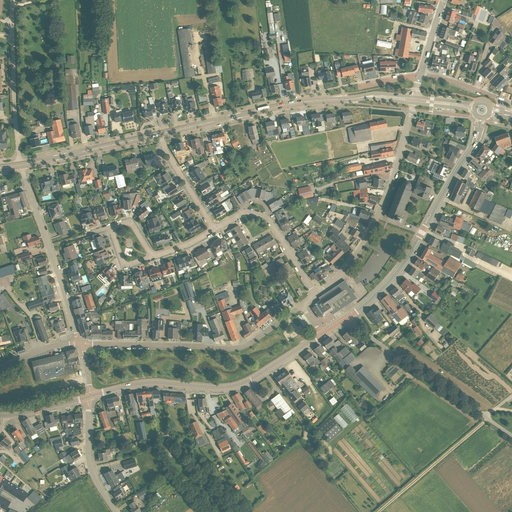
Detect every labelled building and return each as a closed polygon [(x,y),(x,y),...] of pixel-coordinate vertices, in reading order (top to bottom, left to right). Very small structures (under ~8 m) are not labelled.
[(432,13),(433,7),(419,5),(418,9),(415,8),(415,12),(432,13)] [(476,5),(473,14),(477,16),(481,7),(476,5)] [(457,13),(454,11),(449,10),(448,15),(461,20),(466,21),(467,19),(461,17),(462,16),(457,15),(457,13)] [(415,21),(427,25),(429,17),(421,14),(417,13),(410,11),(407,18),(410,19),(408,23),(413,25),(415,21)] [(460,23),(461,20),(448,15),(446,21),(454,24),(454,21),(460,23)] [(394,56),(408,58),(409,53),(411,38),(420,40),(425,41),(427,33),(422,32),(402,27),(400,36),(397,36),(396,40),(400,41),(398,49),(396,49),(394,56)] [(457,31),(449,28),(444,27),(442,32),(455,36),(457,31)] [(180,47),(194,45),(191,28),(178,30),(180,47)] [(491,41),(490,42),(496,46),(498,45),(501,47),(508,38),(504,35),(506,32),(500,28),(491,41)] [(454,39),(455,36),(442,32),(440,38),(448,40),(449,38),(454,39)] [(282,43),(285,60),(291,59),(287,40),(282,41),(283,43),(282,43)] [(219,71),(219,72),(222,72),(221,66),(217,67),(213,41),(199,43),(200,48),(204,48),(208,74),(217,73),(217,71),(219,71)] [(446,42),(445,46),(446,46),(449,47),(462,52),(463,48),(460,47),(446,42)] [(481,62),(483,55),(478,54),(477,58),(474,57),(467,55),(465,62),(470,63),(469,70),(475,72),(478,61),(481,62)] [(373,66),(373,63),(363,65),(363,64),(361,64),(359,55),(357,56),(360,66),(361,71),(364,70),(364,73),(374,71),(373,66)] [(442,57),(439,57),(434,56),(434,60),(433,60),(432,67),(440,68),(441,61),(442,57)] [(396,61),(389,61),(389,58),(380,58),(380,61),(380,67),(380,72),(386,72),(386,68),(396,68),(396,63),(396,61)] [(447,70),(449,59),(445,58),(445,62),(441,61),(440,68),(447,70)] [(504,65),(504,64),(509,59),(508,58),(504,62),(504,61),(500,65),(502,66),(504,65)] [(489,80),(492,77),(492,76),(497,71),(494,68),(495,66),(492,64),(493,62),(489,59),(483,65),(488,70),(483,75),(489,80)] [(349,76),(347,67),(341,69),(339,63),(339,61),(335,62),(335,64),(336,71),(337,76),(342,75),(342,77),(349,76)] [(359,71),(358,66),(357,65),(347,67),(349,76),(355,74),(354,72),(359,71)] [(500,91),(508,82),(503,76),(509,70),(504,65),(502,66),(497,71),(501,75),(493,84),(500,91)] [(242,73),(244,81),(250,80),(248,67),(246,67),(246,70),(242,70),(243,73),(242,73)] [(185,78),(195,76),(194,68),(184,69),(185,78)] [(278,93),(277,85),(274,85),(272,77),(275,76),(273,68),(265,69),(267,78),(269,86),(270,86),(270,90),(271,90),(272,94),(278,93)] [(311,86),(310,81),(308,69),(300,71),(301,79),(302,79),(303,83),(304,83),(305,87),(311,86)] [(67,111),(77,110),(75,85),(74,85),(73,77),(72,77),(71,70),(65,70),(65,77),(66,77),(67,89),(65,89),(67,111)] [(330,75),(329,71),(325,72),(325,71),(324,72),(323,70),(317,71),(318,74),(318,75),(319,80),(324,79),(324,81),(331,80),(330,75)] [(294,89),(292,81),(290,81),(289,76),(284,77),(285,82),(284,82),(285,86),(286,86),(287,91),(294,89)] [(135,85),(121,87),(121,91),(128,90),(128,94),(136,93),(136,92),(137,92),(137,87),(135,87),(135,85)] [(226,102),(225,97),(225,96),(222,97),(220,90),(219,86),(211,88),(215,107),(222,106),(222,103),(226,102)] [(266,97),(265,92),(265,89),(256,91),(256,93),(251,94),(252,100),(260,98),(260,99),(266,97)] [(93,105),(93,98),(92,91),(92,90),(88,91),(88,95),(83,95),(84,99),(83,99),(84,106),(91,105),(93,105)] [(196,112),(194,106),(196,106),(195,102),(191,103),(190,101),(188,101),(187,97),(183,98),(186,111),(189,110),(190,113),(196,112)] [(181,110),(180,104),(181,104),(180,100),(175,101),(175,99),(169,100),(171,109),(175,108),(175,111),(181,110)] [(168,113),(167,107),(168,107),(167,103),(163,104),(163,102),(156,103),(158,112),(161,111),(162,115),(168,113)] [(156,113),(155,108),(154,104),(142,107),(144,116),(145,115),(145,118),(153,116),(152,114),(156,113)] [(134,120),(132,111),(122,113),(121,110),(116,111),(116,112),(113,112),(115,122),(121,121),(120,120),(123,120),(124,123),(134,120)] [(94,126),(94,112),(87,113),(88,117),(85,118),(87,126),(85,127),(87,136),(93,134),(92,130),(95,129),(94,126)] [(352,119),(352,117),(351,112),(342,114),(343,119),(343,120),(340,120),(341,128),(345,127),(344,121),(352,119)] [(105,132),(104,127),(104,125),(105,125),(105,121),(103,121),(102,114),(99,113),(96,113),(94,115),(94,120),(96,120),(97,126),(99,133),(105,132)] [(320,122),(319,115),(319,114),(311,115),(312,120),(312,123),(317,123),(318,131),(319,131),(319,132),(325,131),(324,121),(320,122)] [(335,122),(335,119),(334,114),(326,115),(327,120),(327,121),(324,121),(325,131),(325,130),(332,129),(331,123),(335,122)] [(297,123),(298,126),(299,132),(302,132),(302,133),(303,133),(303,136),(310,135),(307,120),(304,120),(304,117),(296,118),(297,123)] [(290,128),(289,124),(288,119),(280,121),(282,129),(283,129),(283,133),(290,131),(292,138),(296,137),(293,127),(290,128)] [(65,141),(64,136),(60,120),(51,122),(53,129),(47,130),(50,144),(65,141)] [(81,137),(78,124),(75,124),(75,120),(67,122),(68,129),(71,128),(73,138),(81,137)] [(370,131),(382,128),(387,127),(386,120),(381,121),(353,127),(347,128),(350,144),(372,140),(370,131)] [(433,129),(433,127),(435,122),(428,120),(427,124),(425,124),(426,122),(422,121),(422,123),(418,122),(416,128),(421,129),(421,130),(420,133),(427,135),(428,129),(427,129),(428,128),(433,129)] [(273,122),(265,123),(267,131),(272,130),(273,136),(280,134),(278,128),(275,128),(273,122)] [(259,143),(256,130),(255,126),(248,127),(250,132),(249,132),(249,136),(250,136),(251,141),(252,140),(253,145),(256,144),(259,143)] [(457,136),(465,137),(466,129),(458,128),(457,136)] [(225,140),(225,138),(224,133),(217,134),(220,147),(219,142),(222,141),(224,146),(227,145),(226,140),(225,140)] [(511,146),(511,143),(510,138),(508,133),(495,138),(497,143),(492,150),(498,155),(499,155),(501,157),(505,151),(503,149),(511,146)] [(40,146),(37,134),(34,135),(34,138),(30,139),(32,148),(40,146)] [(216,148),(220,147),(217,134),(211,136),(213,143),(206,144),(208,153),(213,151),(217,150),(216,148)] [(422,140),(422,139),(419,138),(418,140),(413,139),(411,145),(416,147),(419,148),(421,144),(425,145),(425,148),(429,149),(431,143),(427,142),(427,141),(422,140)] [(198,140),(198,139),(191,140),(193,149),(197,149),(199,155),(204,154),(203,147),(204,147),(202,139),(198,140)] [(237,139),(231,142),(235,148),(240,145),(237,139)] [(456,147),(457,143),(451,140),(449,144),(450,145),(448,149),(450,149),(448,153),(446,158),(453,161),(455,156),(456,157),(460,149),(456,147)] [(185,150),(183,143),(183,142),(175,144),(177,151),(182,150),(185,150)] [(371,151),(386,149),(385,143),(370,145),(371,151)] [(491,150),(488,148),(484,145),(479,153),(486,157),(489,160),(491,157),(490,157),(493,152),(490,150),(491,150)] [(371,153),(372,158),(378,157),(378,158),(393,155),(392,148),(387,149),(380,150),(371,152),(371,153)] [(412,162),(416,164),(419,158),(422,159),(423,156),(416,152),(414,155),(410,153),(407,160),(412,162)] [(485,165),(489,160),(486,157),(479,153),(475,158),(485,165)] [(156,170),(158,169),(162,166),(160,162),(155,154),(152,154),(144,156),(146,161),(146,166),(150,165),(152,168),(154,167),(156,170)] [(138,165),(136,159),(136,158),(132,159),(132,160),(125,162),(128,173),(142,170),(141,164),(138,165)] [(483,169),(477,163),(473,159),(470,163),(477,170),(475,173),(479,176),(482,178),(485,181),(490,175),(485,170),(483,169)] [(206,165),(209,163),(208,160),(195,166),(197,169),(191,172),(193,176),(192,176),(196,183),(206,177),(200,169),(206,165)] [(390,170),(390,169),(389,162),(363,168),(364,173),(365,175),(390,170)] [(346,173),(362,169),(360,163),(345,167),(346,173)] [(447,169),(449,166),(445,164),(443,167),(435,163),(431,172),(443,178),(444,176),(445,176),(448,170),(447,169)] [(118,176),(117,171),(116,166),(110,167),(110,168),(108,168),(107,168),(106,165),(102,166),(105,177),(108,176),(108,178),(109,178),(109,180),(114,179),(114,177),(115,176),(118,188),(126,186),(123,174),(118,176)] [(79,183),(80,185),(87,184),(87,181),(94,179),(92,170),(87,171),(87,170),(79,171),(81,179),(78,180),(79,183)] [(472,173),(470,172),(466,170),(462,177),(467,180),(467,181),(466,184),(467,185),(474,188),(475,185),(471,182),(473,179),(469,177),(470,177),(472,174),(471,174),(472,173)] [(161,186),(167,182),(171,180),(167,173),(164,174),(163,172),(155,177),(161,186)] [(75,182),(75,180),(73,175),(68,176),(68,174),(60,176),(62,186),(70,184),(70,183),(75,182)] [(423,185),(426,178),(420,176),(415,188),(414,193),(419,195),(418,196),(428,200),(432,189),(423,185)] [(54,183),(54,182),(53,177),(49,178),(47,178),(47,179),(41,180),(44,193),(48,192),(49,191),(50,190),(51,193),(60,191),(58,182),(54,183)] [(204,195),(212,190),(208,183),(213,180),(211,177),(200,184),(205,181),(207,184),(202,187),(199,188),(204,195)] [(99,192),(103,192),(102,187),(100,179),(94,181),(96,189),(99,188),(99,192)] [(383,180),(378,179),(374,179),(373,184),(366,183),(365,180),(358,181),(359,183),(356,184),(357,190),(359,190),(360,189),(367,188),(367,186),(377,188),(382,188),(383,180)] [(411,183),(409,182),(407,181),(405,182),(404,184),(403,183),(401,187),(400,187),(398,190),(397,190),(396,190),(398,191),(397,194),(395,194),(396,195),(395,198),(394,197),(393,198),(395,198),(394,202),(392,201),(392,202),(393,202),(392,206),(391,205),(390,205),(392,206),(390,209),(389,209),(390,210),(389,213),(390,214),(389,215),(388,216),(389,217),(390,217),(389,218),(402,223),(403,219),(402,218),(403,215),(405,215),(403,214),(404,211),(406,212),(406,211),(405,211),(406,207),(408,208),(408,207),(406,207),(407,203),(409,204),(409,203),(410,200),(411,200),(409,199),(411,196),(412,197),(412,196),(411,195),(412,192),(414,193),(415,188),(411,187),(411,185),(411,183)] [(466,184),(464,183),(459,181),(453,193),(450,200),(458,204),(459,202),(462,204),(466,197),(462,195),(467,185),(466,184)] [(497,188),(489,184),(489,188),(491,189),(490,190),(495,192),(497,188)] [(170,196),(174,194),(178,191),(174,185),(169,188),(167,185),(162,189),(166,195),(168,193),(170,196)] [(298,189),(301,199),(312,196),(310,187),(298,189)] [(211,207),(223,199),(220,195),(224,193),(220,188),(213,192),(214,195),(207,200),(211,207)] [(250,199),(253,197),(252,188),(247,191),(246,190),(242,193),(247,201),(250,199)] [(259,199),(261,190),(257,189),(257,190),(252,188),(253,197),(257,198),(259,199)] [(374,197),(371,196),(367,195),(367,188),(360,189),(359,190),(359,203),(367,203),(368,203),(371,204),(376,205),(378,200),(378,199),(374,197)] [(265,200),(271,193),(265,192),(266,191),(261,190),(259,199),(262,199),(262,200),(265,200)] [(487,195),(487,194),(477,190),(469,206),(490,216),(496,204),(488,200),(485,199),(487,195)] [(23,199),(27,198),(25,191),(1,198),(3,206),(8,205),(10,212),(5,213),(6,218),(12,217),(11,216),(18,214),(17,210),(16,205),(15,202),(17,201),(18,203),(20,202),(20,204),(24,203),(23,199)] [(245,202),(247,201),(242,193),(239,195),(239,196),(237,197),(241,205),(246,202),(245,202)] [(267,204),(267,203),(269,206),(277,201),(274,197),(274,198),(272,195),(271,193),(265,200),(267,204)] [(140,196),(139,195),(137,195),(136,198),(131,198),(131,200),(124,201),(125,210),(132,209),(131,205),(133,205),(137,206),(140,196)] [(186,203),(184,200),(182,197),(179,199),(177,196),(170,200),(174,205),(176,204),(179,207),(186,203)] [(230,199),(237,210),(240,208),(233,197),(230,199)] [(305,203),(316,206),(319,197),(306,199),(305,203)] [(30,206),(28,200),(27,198),(23,199),(24,203),(20,204),(20,202),(18,203),(17,201),(15,202),(16,205),(17,210),(18,214),(11,216),(12,217),(6,218),(7,223),(13,221),(13,220),(20,218),(18,210),(30,206)] [(141,220),(150,213),(146,208),(150,206),(146,201),(140,205),(142,208),(138,211),(139,213),(137,214),(141,220)] [(272,212),(280,208),(278,205),(279,205),(277,201),(269,206),(270,208),(272,212)] [(227,212),(224,208),(222,203),(217,206),(219,209),(214,212),(217,218),(227,212)] [(51,215),(52,219),(63,216),(61,210),(58,204),(49,207),(51,214),(51,215)] [(123,213),(121,208),(120,204),(118,205),(117,205),(109,207),(112,216),(120,214),(120,213),(123,213)] [(496,204),(489,219),(501,225),(509,209),(496,204)] [(106,218),(105,213),(103,206),(92,210),(95,219),(98,218),(99,220),(100,220),(100,221),(103,220),(102,219),(106,218)] [(186,220),(189,218),(193,216),(189,209),(188,210),(186,207),(179,211),(181,215),(182,214),(186,220)] [(94,222),(90,213),(92,212),(91,209),(89,208),(83,210),(82,212),(83,214),(80,215),(83,224),(86,223),(86,225),(94,222)] [(370,213),(365,211),(357,209),(355,215),(349,213),(348,217),(359,220),(360,217),(367,220),(370,213)] [(356,238),(360,232),(354,229),(354,228),(359,220),(348,217),(330,211),(325,219),(356,238)] [(281,227),(288,222),(287,219),(288,218),(285,214),(282,216),(283,218),(277,221),(281,227)] [(312,220),(320,225),(323,220),(316,215),(312,220)] [(455,221),(447,218),(443,216),(440,223),(460,230),(461,229),(468,232),(471,226),(469,225),(469,224),(463,221),(464,219),(457,216),(455,221)] [(150,233),(161,229),(157,217),(148,220),(149,224),(147,224),(150,233)] [(187,227),(188,229),(191,233),(194,231),(194,232),(198,229),(200,227),(196,221),(195,221),(194,218),(186,223),(188,226),(187,227)] [(284,232),(292,227),(290,225),(293,223),(291,220),(288,222),(281,227),(284,232)] [(68,233),(67,230),(70,229),(68,223),(65,224),(64,221),(54,225),(56,230),(58,230),(60,236),(68,233)] [(232,237),(242,231),(238,225),(226,232),(227,235),(230,233),(232,237)] [(445,229),(443,228),(438,226),(435,232),(443,235),(443,233),(448,236),(450,232),(445,230),(445,229)] [(351,248),(338,236),(341,233),(334,227),(334,228),(333,227),(330,230),(333,233),(329,238),(345,253),(351,248)] [(236,243),(245,237),(242,231),(232,237),(229,238),(230,241),(234,239),(236,243)] [(299,238),(297,236),(298,235),(295,231),(292,233),(293,234),(287,238),(291,243),(299,238)] [(322,238),(313,232),(309,237),(317,244),(322,238)] [(33,247),(33,245),(40,243),(38,237),(34,238),(34,237),(31,238),(30,234),(23,236),(25,244),(28,243),(29,248),(33,247)] [(103,238),(102,238),(101,236),(97,237),(96,234),(89,236),(91,242),(94,241),(96,249),(106,246),(103,238)] [(452,234),(450,240),(463,244),(465,238),(452,234)] [(170,242),(169,236),(164,238),(163,235),(154,238),(157,245),(163,243),(164,244),(170,242)] [(272,246),(276,244),(271,235),(265,239),(270,247),(272,251),(274,250),(272,246)] [(239,249),(244,246),(248,244),(245,237),(236,243),(232,244),(234,247),(237,245),(239,249)] [(294,249),(302,244),(300,241),(303,240),(301,237),(299,238),(291,243),(294,249)] [(439,240),(437,239),(433,237),(429,245),(436,248),(437,245),(439,246),(438,249),(441,250),(448,253),(447,254),(450,255),(453,247),(454,245),(448,242),(447,245),(444,243),(439,241),(439,240)] [(226,241),(223,243),(221,239),(219,241),(218,239),(215,241),(221,251),(223,254),(230,249),(226,241)] [(266,255),(268,253),(266,250),(270,247),(265,239),(259,242),(264,251),(266,255)] [(216,254),(221,251),(215,241),(212,243),(213,244),(211,246),(214,251),(211,252),(215,258),(218,257),(216,254)] [(260,253),(264,251),(259,242),(253,245),(260,258),(262,257),(260,253)] [(78,257),(75,250),(74,245),(64,248),(66,253),(65,253),(66,255),(64,256),(66,261),(78,257)] [(344,253),(337,246),(336,247),(333,245),(330,248),(333,252),(332,252),(330,250),(326,255),(328,257),(326,259),(332,264),(344,253)] [(215,258),(211,252),(209,254),(205,247),(200,250),(206,260),(211,257),(213,260),(215,258)] [(252,251),(253,251),(250,247),(245,250),(242,252),(244,256),(247,254),(250,259),(255,256),(252,251)] [(301,260),(311,254),(309,251),(308,252),(305,247),(303,249),(304,251),(297,255),(301,260)] [(451,255),(459,259),(463,252),(453,247),(450,255),(451,255)] [(430,254),(432,250),(427,248),(421,258),(425,261),(453,278),(459,268),(447,261),(446,263),(430,254)] [(98,266),(102,264),(107,262),(106,260),(110,259),(107,252),(104,253),(103,250),(93,253),(98,266)] [(201,264),(206,260),(200,250),(194,254),(198,260),(196,262),(200,268),(202,266),(201,264)] [(19,262),(28,259),(26,253),(17,256),(19,262)] [(480,259),(489,263),(492,258),(482,253),(480,259)] [(304,265),(312,260),(311,258),(313,256),(311,254),(301,260),(304,265)] [(196,266),(195,263),(193,258),(190,259),(189,256),(183,258),(186,267),(189,266),(189,268),(196,266)] [(41,258),(36,260),(36,258),(33,258),(35,264),(34,264),(35,267),(39,266),(39,267),(47,264),(45,258),(41,259),(41,258)] [(183,268),(186,267),(183,258),(177,260),(178,263),(175,264),(177,272),(183,270),(183,268)] [(281,266),(288,277),(294,273),(288,262),(285,264),(281,258),(274,262),(278,268),(281,266)] [(429,265),(423,261),(419,258),(415,264),(423,270),(424,268),(426,270),(429,265)] [(465,258),(464,261),(463,263),(475,269),(477,265),(465,258)] [(492,258),(489,263),(496,267),(497,266),(498,264),(499,261),(497,260),(492,258)] [(175,272),(173,267),(171,262),(164,264),(164,266),(161,267),(164,276),(175,272)] [(70,266),(71,270),(72,274),(70,274),(72,280),(80,278),(78,271),(76,264),(74,265),(74,263),(70,264),(71,266),(70,266)] [(326,272),(332,269),(326,263),(319,267),(321,270),(318,272),(323,279),(327,277),(326,275),(327,274),(326,272)] [(14,268),(13,264),(0,268),(0,277),(16,272),(14,268)] [(162,277),(160,273),(159,268),(156,269),(155,267),(152,268),(152,269),(148,271),(152,282),(159,280),(158,278),(162,277)] [(426,277),(434,282),(440,272),(433,267),(426,277)] [(109,282),(110,282),(113,278),(112,277),(115,274),(112,272),(113,271),(111,268),(108,270),(106,268),(99,275),(103,279),(104,278),(109,282)] [(424,275),(418,271),(414,268),(409,274),(419,281),(421,278),(422,279),(424,275)] [(149,280),(147,277),(146,272),(142,273),(142,272),(135,274),(136,277),(135,277),(138,287),(138,288),(139,288),(140,288),(141,288),(142,287),(142,286),(142,285),(150,283),(149,280)] [(319,281),(323,279),(318,272),(315,274),(314,272),(310,275),(313,280),(316,279),(317,281),(318,280),(319,281)] [(43,299),(44,303),(53,300),(55,299),(52,289),(49,290),(45,275),(37,278),(43,299)] [(132,289),(132,282),(132,277),(128,277),(128,276),(121,276),(121,283),(118,283),(118,290),(121,290),(121,289),(132,289)] [(413,285),(410,282),(407,279),(401,285),(410,293),(412,291),(416,295),(421,289),(415,283),(413,285)] [(181,284),(186,300),(194,298),(189,282),(181,284)] [(342,291),(338,286),(338,285),(319,298),(320,300),(316,303),(317,303),(313,305),(314,306),(311,308),(318,318),(321,316),(322,317),(325,315),(325,316),(351,298),(347,293),(348,292),(346,289),(342,291)] [(451,293),(455,296),(459,291),(458,290),(452,287),(452,291),(451,293)] [(397,288),(391,292),(399,302),(404,297),(401,293),(397,288)] [(5,297),(8,294),(9,294),(6,291),(0,295),(0,307),(3,311),(11,306),(5,297)] [(243,312),(240,305),(232,308),(230,305),(227,306),(226,303),(228,302),(226,298),(229,297),(227,291),(215,296),(214,295),(215,298),(218,305),(222,316),(223,316),(232,342),(240,339),(233,320),(236,318),(235,316),(243,312)] [(278,297),(283,305),(287,303),(288,304),(293,301),(288,292),(282,296),(282,295),(278,297)] [(436,301),(434,303),(438,305),(442,298),(439,296),(440,296),(435,292),(430,298),(436,301)] [(91,293),(89,294),(84,295),(89,310),(96,308),(91,293)] [(395,317),(399,323),(408,316),(402,308),(398,311),(395,307),(396,306),(388,295),(381,301),(391,313),(388,315),(392,320),(395,317)] [(83,307),(82,303),(81,298),(71,301),(79,325),(87,323),(86,320),(87,319),(85,313),(84,313),(82,307),(83,307)] [(240,305),(243,312),(247,310),(246,308),(248,307),(244,298),(239,300),(240,305)] [(45,306),(44,303),(43,299),(28,304),(30,310),(45,306)] [(57,303),(54,304),(53,300),(44,303),(45,306),(48,305),(50,312),(59,309),(58,308),(59,308),(58,306),(57,303)] [(280,311),(275,304),(272,306),(271,304),(268,306),(267,306),(264,309),(265,311),(271,317),(270,315),(273,313),(274,315),(280,311)] [(407,304),(404,307),(410,315),(414,312),(407,304)] [(382,313),(380,310),(377,306),(367,314),(373,322),(374,321),(376,325),(384,319),(380,314),(382,313)] [(265,311),(262,314),(256,307),(253,310),(264,323),(271,317),(265,311)] [(259,327),(264,323),(253,310),(249,312),(255,319),(253,321),(259,327)] [(91,319),(102,317),(101,311),(90,312),(90,315),(90,316),(90,319),(91,319)] [(90,316),(90,315),(90,312),(85,313),(87,319),(86,320),(87,323),(79,325),(82,335),(84,335),(85,339),(91,339),(91,332),(90,322),(91,322),(91,319),(90,319),(90,316)] [(440,323),(431,314),(424,322),(434,330),(435,328),(439,332),(444,327),(439,324),(440,323)] [(55,327),(56,328),(57,333),(65,330),(62,321),(58,323),(57,318),(50,320),(52,328),(55,327)] [(222,332),(217,318),(209,320),(214,335),(212,335),(215,342),(224,338),(222,331),(222,332)] [(49,339),(47,335),(41,319),(34,321),(42,342),(49,339)] [(159,339),(159,331),(165,331),(166,320),(153,319),(152,338),(159,339)] [(422,330),(419,326),(419,325),(415,319),(411,322),(416,328),(414,329),(419,336),(424,333),(422,330)] [(127,331),(126,321),(122,321),(116,321),(115,324),(115,330),(118,330),(118,339),(123,339),(123,333),(125,333),(125,331),(127,331)] [(123,333),(123,339),(138,339),(138,332),(138,325),(138,321),(126,321),(127,331),(125,331),(125,333),(123,333)] [(93,322),(92,322),(91,322),(90,322),(91,332),(91,339),(101,338),(101,326),(98,326),(98,325),(93,326),(93,322)] [(177,339),(177,329),(181,329),(181,324),(177,323),(177,325),(169,325),(168,339),(177,339)] [(253,332),(252,330),(248,323),(242,326),(245,332),(242,333),(244,338),(245,338),(249,336),(253,332)] [(392,337),(400,330),(396,325),(388,332),(392,337)] [(113,338),(112,331),(106,331),(106,326),(101,326),(101,338),(113,338)] [(26,334),(24,329),(23,328),(20,329),(19,327),(13,329),(18,343),(26,340),(24,335),(26,334)] [(205,336),(206,328),(194,328),(194,340),(200,340),(200,336),(205,336)] [(356,345),(358,343),(356,340),(353,337),(354,337),(351,334),(350,335),(347,332),(343,336),(348,342),(351,340),(356,345)] [(338,363),(339,363),(342,367),(346,363),(347,365),(356,358),(351,353),(350,353),(345,347),(343,344),(341,345),(343,349),(339,352),(335,347),(333,345),(335,344),(330,337),(323,343),(328,349),(329,351),(333,357),(334,356),(338,363)] [(322,353),(325,351),(320,345),(314,349),(321,359),(319,361),(325,369),(326,369),(328,371),(331,368),(329,366),(331,364),(326,357),(325,358),(322,353)] [(79,361),(78,356),(76,349),(66,352),(55,354),(55,356),(32,362),(37,382),(65,375),(74,372),(72,363),(79,361)] [(314,359),(313,357),(310,353),(304,357),(308,364),(308,363),(311,367),(315,363),(317,365),(320,363),(316,357),(314,359)] [(287,370),(275,379),(278,383),(294,402),(301,396),(295,389),(294,390),(289,383),(294,380),(287,370)] [(369,374),(360,384),(374,398),(384,388),(369,374)] [(335,386),(330,380),(319,388),(324,394),(335,386)] [(306,387),(301,390),(305,396),(311,392),(306,387)] [(250,389),(244,394),(256,408),(262,403),(260,400),(250,389)] [(148,398),(151,412),(151,415),(153,415),(151,397),(153,397),(152,392),(152,391),(136,393),(136,398),(139,407),(144,406),(143,398),(148,398)] [(160,398),(160,393),(160,391),(152,392),(153,397),(151,397),(153,415),(155,415),(153,399),(160,398)] [(186,404),(185,395),(163,393),(164,401),(172,401),(172,403),(176,404),(176,402),(180,403),(179,404),(186,404)] [(240,401),(242,400),(238,393),(232,397),(236,403),(240,408),(241,411),(244,414),(247,412),(245,409),(245,408),(240,401)] [(130,408),(131,412),(136,411),(135,407),(136,406),(135,402),(134,402),(133,398),(132,394),(125,395),(126,400),(126,404),(127,404),(128,408),(130,408)] [(304,426),(279,394),(268,403),(271,407),(274,405),(278,410),(275,412),(280,418),(282,417),(292,429),(291,430),(294,432),(295,433),(304,426)] [(120,401),(119,401),(118,397),(112,398),(115,411),(122,409),(120,401)] [(109,412),(115,411),(112,398),(106,400),(107,404),(106,404),(109,412)] [(200,413),(209,411),(208,406),(207,406),(207,402),(206,402),(206,399),(199,399),(199,407),(200,413)] [(248,401),(244,403),(247,409),(252,406),(250,401),(248,402),(248,401)] [(304,402),(298,407),(303,413),(309,408),(304,402)] [(244,422),(245,422),(232,404),(226,408),(238,426),(239,426),(242,430),(247,426),(244,422)] [(238,428),(229,415),(226,410),(216,414),(220,420),(224,417),(226,420),(225,421),(227,424),(228,423),(233,431),(238,428)] [(111,430),(106,416),(105,411),(98,413),(105,432),(111,430)] [(60,421),(59,417),(54,418),(53,414),(46,416),(48,424),(60,421)] [(67,438),(68,437),(76,436),(81,434),(81,427),(83,427),(83,422),(82,414),(61,416),(62,425),(63,425),(63,427),(64,427),(64,430),(65,430),(67,438)] [(33,427),(28,418),(22,422),(31,437),(37,434),(38,436),(45,432),(40,424),(33,427)] [(331,418),(319,429),(330,441),(342,430),(331,418)] [(195,439),(196,445),(204,441),(202,435),(203,435),(197,421),(189,425),(195,439)] [(147,439),(143,422),(137,423),(139,435),(136,435),(137,440),(140,440),(140,441),(147,439)] [(242,430),(247,438),(252,434),(250,431),(250,430),(248,426),(247,426),(244,429),(242,430)] [(216,438),(221,435),(217,429),(212,432),(216,438)] [(24,440),(20,434),(17,430),(12,433),(16,440),(18,438),(21,442),(18,444),(23,450),(25,453),(29,450),(27,447),(28,447),(24,440)] [(226,433),(224,433),(224,434),(221,435),(222,439),(225,437),(228,443),(231,441),(226,432),(226,433)] [(248,443),(250,442),(248,440),(249,440),(247,438),(243,433),(241,434),(245,439),(246,442),(247,441),(248,443)] [(71,447),(80,445),(79,440),(77,441),(76,436),(68,437),(69,441),(70,441),(71,447)] [(59,439),(59,437),(53,439),(54,442),(55,446),(56,452),(60,451),(60,447),(63,447),(62,440),(61,440),(61,439),(59,439)] [(12,443),(9,441),(5,438),(1,443),(4,445),(3,446),(9,450),(11,448),(11,447),(12,446),(10,445),(12,443)] [(221,449),(229,446),(229,445),(227,441),(219,445),(221,449)] [(261,457),(250,442),(248,443),(260,459),(261,457)] [(39,444),(33,448),(36,452),(42,449),(39,444)] [(18,454),(22,451),(17,446),(14,449),(18,454)] [(99,461),(108,460),(107,455),(110,455),(109,449),(102,450),(103,453),(99,454),(99,461)] [(28,456),(25,453),(23,450),(22,451),(18,454),(23,460),(28,456)] [(71,454),(68,455),(68,456),(65,457),(69,464),(75,461),(78,459),(77,458),(80,456),(77,450),(71,454)] [(239,451),(236,453),(244,465),(249,463),(248,460),(245,461),(242,456),(243,456),(240,450),(239,451)] [(125,470),(137,467),(135,458),(123,462),(124,465),(123,465),(124,467),(125,470)] [(65,474),(64,474),(69,482),(76,478),(80,475),(78,471),(79,471),(77,467),(71,471),(69,468),(63,471),(65,474)] [(119,482),(120,482),(126,479),(122,472),(115,475),(112,470),(104,474),(106,478),(107,478),(112,486),(111,487),(118,483),(119,482)] [(11,483),(3,478),(0,482),(0,486),(6,491),(11,483)] [(19,488),(11,483),(6,491),(14,496),(19,488)] [(237,485),(233,488),(237,493),(241,489),(237,485)] [(20,488),(14,496),(17,497),(18,495),(25,499),(29,494),(20,488)] [(117,500),(126,493),(124,491),(122,492),(120,489),(113,495),(117,500)] [(144,490),(137,495),(141,500),(148,495),(144,490)] [(11,502),(2,497),(0,501),(0,507),(6,510),(11,502)] [(140,511),(141,511),(135,501),(129,505),(132,509),(130,510),(131,511),(140,511)]
